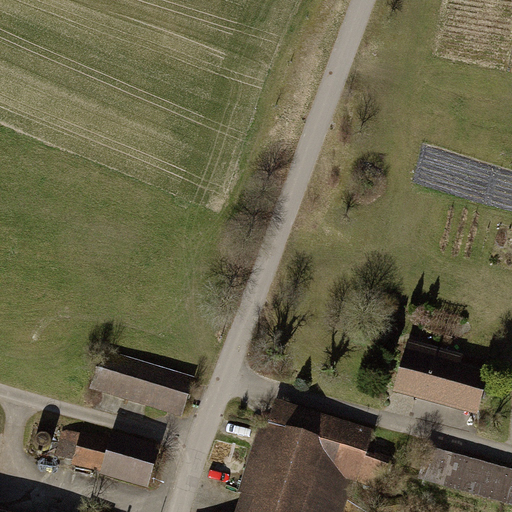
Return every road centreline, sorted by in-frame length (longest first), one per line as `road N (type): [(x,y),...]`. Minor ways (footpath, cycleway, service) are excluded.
road 1 (unclassified): [(363,0),(176,511)]
road 2 (track): [(511,455),(223,379)]
road 3 (track): [(196,447),(0,390)]
